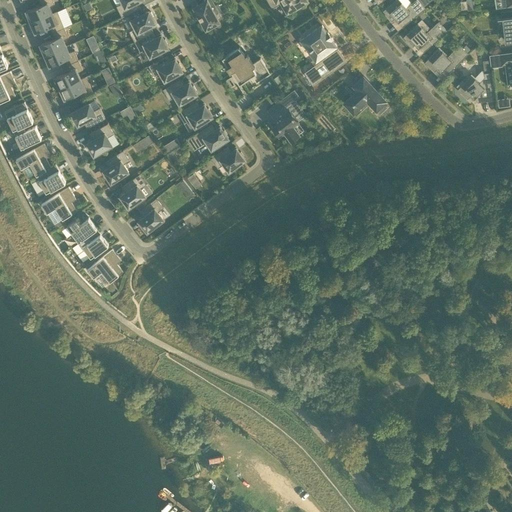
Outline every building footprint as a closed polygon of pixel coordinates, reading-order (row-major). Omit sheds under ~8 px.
[(55,4),(53,0),(39,0),(42,5),(41,6),(27,11),(27,12),(28,14),(27,14),(26,14),(27,15),(29,21),(31,21),(31,22),(52,14),(53,13),(50,7),(55,4)] [(138,2),(139,2),(142,0),(121,0),(123,3),(117,6),(122,17),(141,8),(138,2)] [(194,7),(199,17),(206,30),(214,26),(220,22),(216,14),(219,12),(212,0),(196,0),(199,4),(194,7)] [(306,0),(276,0),(277,2),(280,0),(288,12),(293,9),(294,12),(301,8),(299,5),(307,1),(306,0)] [(399,0),(397,0),(383,11),(392,22),(396,19),(403,27),(426,9),(425,7),(418,0),(416,0),(407,8),(399,0)] [(472,0),(466,0),(461,1),(462,10),(474,9),(472,0)] [(53,33),(65,28),(58,11),(53,13),(52,14),(31,22),(32,23),(31,24),(30,24),(31,25),(33,31),(35,31),(36,33),(51,27),(53,33)] [(151,27),(151,26),(156,24),(154,19),(155,19),(151,12),(150,12),(149,11),(132,20),(136,28),(130,32),(135,42),(154,32),(151,27)] [(502,18),(498,19),(501,19),(503,19),(505,30),(506,42),(511,41),(511,17),(511,11),(503,12),(504,18),(502,18)] [(419,24),(404,37),(413,47),(416,44),(424,53),(447,31),(439,22),(427,33),(419,24)] [(306,73),(314,84),(346,61),(338,50),(336,52),(333,49),(337,46),(332,39),(333,38),(328,31),(327,32),(322,25),(302,40),(316,61),(317,60),(320,63),(306,73)] [(45,56),(67,46),(64,40),(69,37),(65,28),(53,33),(56,38),(41,45),(42,47),(40,48),(44,55),(45,54),(45,56)] [(164,40),(162,36),(162,35),(157,38),(154,32),(135,42),(140,52),(147,49),(151,57),(169,48),(168,46),(169,46),(165,39),(164,40)] [(439,48),(425,63),(435,72),(438,69),(446,77),(469,54),(460,45),(448,57),(439,48)] [(67,46),(45,56),(46,57),(45,57),(48,65),(49,64),(50,66),(65,60),(67,66),(79,60),(75,51),(69,53),(67,46)] [(0,69),(8,66),(1,48),(0,47),(0,69)] [(239,47),(223,58),(228,67),(227,67),(231,72),(232,72),(240,84),(252,76),(257,83),(271,74),(261,59),(254,63),(248,54),(245,56),(239,47)] [(511,52),(500,54),(490,56),(492,68),(493,68),(501,67),(506,66),(511,65),(511,52)] [(178,63),(176,60),(176,59),(171,62),(167,56),(149,66),(155,77),(161,73),(165,81),(183,71),(182,70),(183,70),(179,63),(178,63)] [(60,89),(81,79),(78,73),(83,70),(79,60),(67,66),(70,71),(55,78),(56,80),(55,81),(58,88),(60,88),(60,89)] [(101,71),(105,78),(112,75),(109,67),(101,71)] [(10,83),(15,81),(11,72),(0,76),(0,101),(1,103),(16,96),(10,83)] [(460,88),(458,90),(468,99),(471,96),(478,103),(495,101),(492,73),(485,73),(485,78),(480,83),(472,76),(464,83),(463,82),(458,87),(460,88)] [(86,77),(81,79),(60,89),(61,90),(59,90),(63,98),(64,97),(65,99),(80,92),(82,98),(94,93),(86,77)] [(367,100),(370,103),(380,114),(390,105),(364,77),(354,86),(358,90),(345,103),(354,112),(367,100)] [(193,86),(191,83),(190,82),(185,85),(182,79),(163,90),(169,100),(176,97),(180,104),(197,94),(197,93),(198,92),(194,86),(193,86)] [(110,86),(113,91),(120,88),(117,82),(110,86)] [(267,110),(268,111),(276,121),(275,121),(278,125),(273,129),(280,137),(285,133),(291,142),(300,136),(293,127),(299,123),(290,111),(289,111),(287,107),(300,97),(295,90),(267,110)] [(5,112),(13,130),(24,125),(34,121),(25,102),(5,112)] [(208,109),(206,105),(205,104),(200,108),(196,102),(179,113),(185,123),(191,120),(196,127),(198,125),(206,121),(213,117),(212,115),(213,115),(209,108),(208,109)] [(94,111),(90,104),(90,103),(71,113),(72,114),(71,115),(75,121),(76,121),(77,123),(78,126),(78,125),(80,125),(84,123),(86,125),(87,128),(88,128),(106,118),(101,110),(100,108),(94,111)] [(128,115),(133,111),(130,106),(121,112),(124,117),(128,115)] [(89,142),(88,143),(87,143),(90,148),(89,149),(93,155),(94,155),(94,156),(105,149),(106,151),(113,147),(108,138),(114,134),(108,124),(90,134),(92,138),(93,140),(89,142)] [(224,131),(221,127),(221,126),(216,130),(212,124),(188,140),(194,150),(207,142),(212,149),(229,138),(228,137),(229,137),(224,130),(224,131)] [(24,125),(13,130),(22,148),(42,138),(36,126),(26,131),(24,125)] [(149,135),(134,145),(138,152),(153,142),(149,135)] [(177,138),(172,141),(175,147),(180,144),(177,138)] [(30,164),(37,175),(51,167),(45,156),(50,153),(45,144),(17,159),(22,169),(30,164)] [(240,152),(238,149),(237,148),(232,152),(228,146),(211,159),(218,169),(224,164),(230,172),(231,171),(237,167),(237,166),(246,160),(245,158),(246,158),(241,152),(240,152)] [(106,162),(108,166),(109,167),(105,170),(104,170),(104,171),(107,175),(105,176),(110,183),(111,182),(111,183),(129,172),(124,164),(130,161),(124,150),(106,162)] [(173,162),(178,159),(173,152),(169,155),(173,162)] [(37,175),(47,193),(66,182),(56,164),(51,167),(37,175)] [(197,178),(193,174),(188,178),(191,183),(197,178)] [(122,187),(125,191),(126,192),(122,195),(121,196),(124,201),(123,202),(127,208),(128,207),(129,208),(146,196),(141,189),(147,185),(140,175),(122,187)] [(182,192),(188,187),(183,180),(176,185),(182,192)] [(77,210),(72,202),(70,199),(75,196),(69,187),(42,204),(48,213),(56,208),(63,219),(77,210)] [(140,220),(139,220),(139,221),(142,225),(141,226),(146,232),(147,231),(148,232),(158,224),(159,226),(165,221),(159,212),(164,208),(157,198),(146,207),(140,211),(144,217),(140,220)] [(142,202),(136,207),(140,211),(146,207),(142,202)] [(97,228),(89,217),(80,224),(77,219),(67,226),(79,242),(97,228)] [(79,242),(91,257),(109,244),(97,228),(79,242)] [(111,282),(111,281),(124,271),(115,261),(119,257),(113,249),(88,269),(94,278),(102,271),(111,282)] [(510,511),(506,500),(501,495),(496,497),(503,511),(510,511)]
